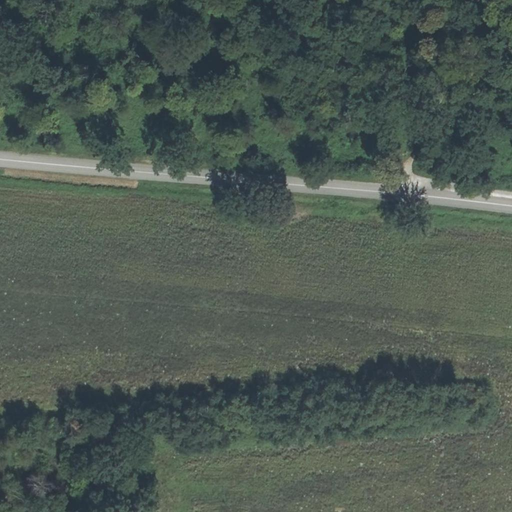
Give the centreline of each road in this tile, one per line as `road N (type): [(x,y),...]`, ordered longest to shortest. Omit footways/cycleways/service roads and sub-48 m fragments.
road 1 (tertiary): [(0,155),(511,206)]
road 2 (track): [(493,0),(406,196)]
